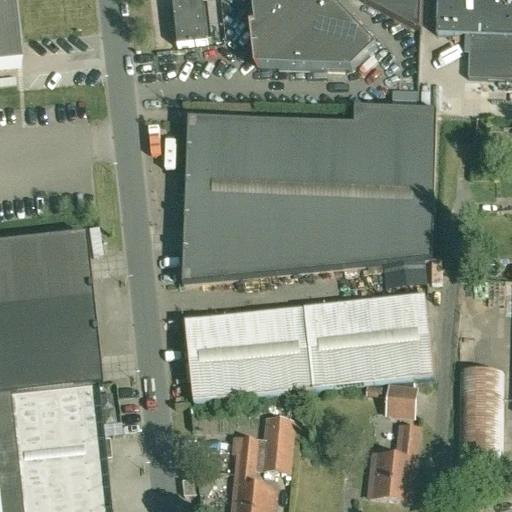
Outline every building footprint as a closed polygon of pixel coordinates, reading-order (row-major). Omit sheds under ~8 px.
[(0,0),(0,69),(11,68),(5,16),(15,15),(13,0),(0,0)] [(377,51),(329,0),(251,0),(260,72),(279,73),(278,73),(352,75),(377,51)] [(359,0),(367,5),(424,34),(424,0),(359,0)] [(511,0),(438,0),(437,37),(470,38),(469,81),(511,82),(511,0)] [(173,5),(178,50),(209,46),(204,1),(173,5)] [(437,115),(356,113),(356,129),(190,124),(185,289),(433,262),(437,115)] [(111,511),(98,392),(102,392),(85,240),(0,248),(0,511),(111,511)] [(436,381),(427,300),(186,327),(195,408),(436,381)] [(458,473),(502,474),(503,376),(460,374),(458,473)] [(418,393),(390,390),(386,422),(415,425),(418,393)] [(274,511),(277,493),(269,493),(256,491),(258,474),(290,477),(295,425),(269,423),(267,447),(237,444),(236,456),(241,457),(235,511),(274,511)] [(399,460),(375,458),(370,501),(413,506),(421,431),(402,429),(399,460)] [(213,475),(199,475),(199,478),(202,499),(209,498),(215,488),(213,475)] [(197,497),(196,482),(184,483),(185,499),(197,497)]
